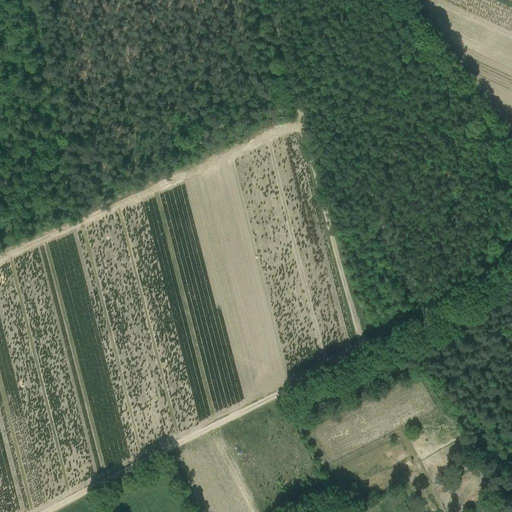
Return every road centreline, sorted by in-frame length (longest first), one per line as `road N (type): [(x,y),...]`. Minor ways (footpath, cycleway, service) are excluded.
road 1 (track): [(385,339),(53,511)]
road 2 (track): [(274,0),(365,349)]
road 3 (track): [(511,150),(457,91),(397,0)]
road 4 (track): [(385,339),(511,264)]
